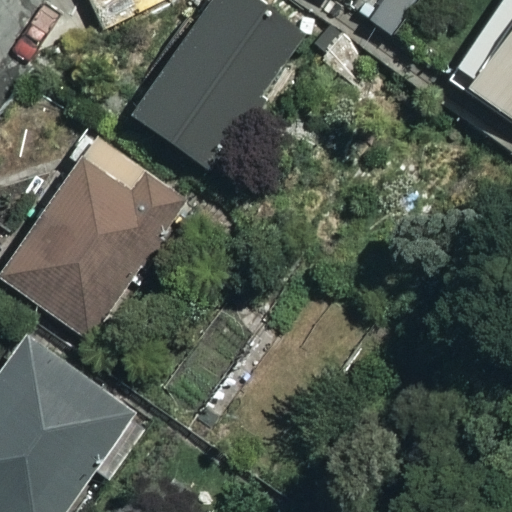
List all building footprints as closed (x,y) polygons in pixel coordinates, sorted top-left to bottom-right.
[(307,21),(275,0),(202,0),(127,108),(208,164),(307,21)] [(346,0),(390,31),(411,0),(346,0)] [(511,0),(492,0),(443,69),(511,118),(511,0)] [(181,200),(87,132),(0,254),(0,273),(85,334),(181,200)] [(151,425),(23,331),(0,362),(0,511),(55,511),(92,463),(112,478),(151,425)]
